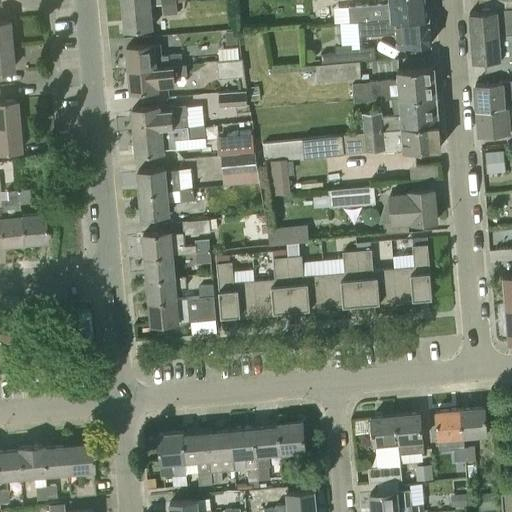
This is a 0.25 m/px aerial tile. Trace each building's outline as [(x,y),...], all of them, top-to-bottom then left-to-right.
[(388,0),(389,3),(349,6),(350,21),(357,21),(428,14),(426,0),(388,0)] [(472,37),(511,33),(511,0),(480,0),(479,0),(480,10),(470,11),(472,37)] [(176,2),(161,3),(162,14),(177,13),(176,2)] [(124,29),(153,27),(151,4),(123,6),(124,29)] [(428,14),(357,21),(358,34),(369,34),(396,32),(397,45),(430,43),(428,14)] [(0,44),(9,43),(7,19),(0,19),(0,44)] [(225,31),(227,44),(239,43),(237,29),(225,31)] [(485,71),(511,68),(511,33),(472,37),(473,61),(484,60),(485,71)] [(128,69),(182,64),(181,52),(162,53),(161,42),(126,45),(128,69)] [(0,70),(12,69),(9,43),(0,44),(0,70)] [(321,63),(359,61),(375,59),(374,46),(354,48),(354,43),(334,45),(335,52),(320,53),(321,63)] [(219,77),(244,76),(243,59),(218,60),(219,77)] [(359,61),(321,63),(315,64),(315,68),(316,80),(360,77),(359,61)] [(182,64),(128,69),(130,92),(159,90),(159,86),(176,85),(175,75),(183,74),(186,74),(185,63),(182,64)] [(399,99),(435,96),(433,66),(397,68),(398,78),(351,81),(353,102),(392,99),(391,94),(399,94),(399,99)] [(478,108),(511,104),(505,105),(503,81),(511,80),(510,77),(510,70),(511,69),(511,68),(485,71),(486,82),(476,83),(478,108)] [(248,87),(250,101),(260,99),(259,85),(248,87)] [(246,91),(219,92),(219,105),(246,103),(246,91)] [(401,125),(437,123),(435,96),(399,99),(400,113),(383,114),(382,110),(381,111),(381,106),(374,107),(375,111),(361,112),(362,131),(401,128),(401,125)] [(0,125),(16,123),(14,99),(0,100),(0,125)] [(134,131),(188,126),(187,104),(132,108),(134,131)] [(511,104),(478,108),(480,134),(511,131),(511,130),(511,104)] [(0,125),(0,151),(19,150),(16,123),(0,125)] [(401,128),(362,131),(342,132),(342,134),(296,139),(290,139),(291,157),(304,157),(382,149),(382,151),(439,146),(437,123),(401,125),(401,128)] [(188,126),(134,131),(136,154),(164,151),(164,149),(176,148),(175,139),(189,138),(188,126)] [(252,133),(219,135),(220,152),(254,149),(252,133)] [(487,172),(506,170),(504,149),(485,151),(487,172)] [(224,184),(258,182),(256,150),(222,152),(224,184)] [(138,169),(139,192),(167,190),(179,189),(180,189),(178,168),(166,169),(166,167),(138,169)] [(50,184),(60,183),(59,169),(49,169),(50,184)] [(329,206),(376,202),(375,185),(328,189),(329,206)] [(29,187),(16,188),(18,204),(30,203),(29,187)] [(18,204),(16,188),(5,189),(6,199),(0,199),(0,197),(0,243),(22,242),(19,212),(18,204)] [(180,189),(179,189),(180,200),(194,199),(193,188),(180,189)] [(385,233),(407,231),(406,222),(410,222),(436,220),(433,188),(396,191),(398,222),(384,223),(385,233)] [(170,215),(169,201),(167,190),(139,192),(141,217),(170,215)] [(45,240),(43,210),(19,212),(22,242),(45,240)] [(210,218),(183,220),(184,231),(184,233),(211,231),(211,228),(210,218)] [(269,244),(286,242),(289,242),(287,226),(268,227),(269,244)] [(185,244),(184,233),(184,231),(172,232),(171,230),(142,233),(144,256),(173,253),(198,251),(211,250),(210,239),(210,238),(195,239),(195,243),(185,244)] [(286,242),(288,256),(300,254),(299,241),(289,242),(286,242)] [(433,296),(428,245),(428,243),(413,244),(415,265),(394,267),(397,302),(397,303),(420,300),(420,297),(433,296)] [(397,303),(397,302),(394,267),(373,269),(372,248),(357,249),(357,251),(362,303),(374,301),(374,305),(397,303)] [(362,303),(357,251),(357,249),(343,251),(345,271),(324,273),(327,308),(328,309),(350,307),(350,304),(362,303)] [(211,250),(198,251),(198,262),(212,261),(211,250)] [(175,275),(173,253),(144,256),(146,277),(175,275)] [(328,309),(327,308),(324,273),(304,275),(302,254),(300,254),(288,256),(292,309),(304,308),(305,311),(328,309)] [(292,309),(288,256),(273,257),(275,278),(255,279),(258,315),(281,313),(280,310),(292,309)] [(235,314),(235,317),(258,315),(255,279),(234,281),(232,260),(217,262),(222,315),(235,314)] [(505,302),(511,301),(511,273),(503,274),(505,302)] [(177,298),(177,297),(176,287),(186,286),(185,274),(175,275),(146,277),(148,300),(177,298)] [(199,296),(214,294),(213,283),(198,284),(199,296)] [(177,298),(148,300),(151,323),(201,319),(216,319),(214,294),(199,296),(177,297),(177,298)] [(461,408),(463,436),(489,434),(486,406),(461,408)] [(465,461),(464,447),(463,436),(461,408),(436,410),(438,438),(453,437),(455,462),(465,461)] [(396,414),(400,453),(424,451),(420,412),(396,414)] [(401,465),(400,453),(396,414),(372,416),(372,419),(373,430),(374,444),(382,443),(385,466),(401,465)] [(278,421),(278,424),(280,452),(294,450),(296,464),(307,463),(303,419),(278,421)] [(269,453),(280,452),(278,424),(254,426),(259,479),(270,478),(269,467),(270,467),(269,453)] [(248,480),(259,479),(254,426),(231,428),(235,469),(246,468),(248,480)] [(221,471),(235,469),(231,428),(206,431),(211,484),(222,483),(221,471)] [(318,429),(305,430),(307,444),(320,442),(318,429)] [(187,460),(184,433),(183,433),(183,430),(158,432),(162,476),(188,474),(187,460)] [(184,433),(187,460),(197,459),(200,485),(211,484),(206,431),(184,433)] [(65,444),(68,472),(81,471),(82,482),(74,483),(75,496),(94,494),(89,441),(65,444)] [(21,477),(33,475),(44,474),(42,446),(42,443),(18,445),(21,477)] [(44,474),(68,472),(65,444),(42,446),(44,474)] [(0,478),(6,478),(21,477),(18,445),(16,445),(17,448),(0,449),(0,478)] [(464,447),(465,461),(476,460),(475,446),(464,447)] [(432,464),(416,465),(417,479),(432,478),(432,464)] [(475,464),(467,465),(468,477),(476,476),(475,464)] [(370,482),(402,479),(401,465),(385,466),(368,468),(370,482)] [(45,485),(46,498),(56,497),(55,484),(45,485)] [(45,485),(34,486),(36,499),(46,498),(45,485)] [(7,488),(0,488),(0,502),(8,502),(7,488)] [(317,511),(315,488),(286,491),(287,503),(275,504),(276,507),(264,508),(264,511),(317,511)] [(371,511),(424,511),(424,502),(412,503),(412,502),(400,503),(399,490),(370,492),(371,511)] [(511,511),(511,490),(501,491),(503,511),(511,511)] [(495,491),(476,493),(478,509),(497,507),(495,491)] [(465,494),(451,495),(452,505),(466,504),(465,494)] [(223,511),(211,511),(210,497),(169,501),(170,511),(223,511)]
